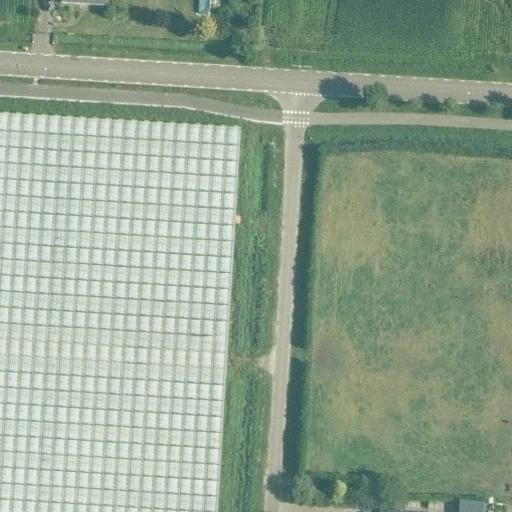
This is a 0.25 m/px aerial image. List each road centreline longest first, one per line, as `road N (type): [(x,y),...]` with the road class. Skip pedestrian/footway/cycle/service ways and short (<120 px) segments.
road 1 (unclassified): [(270,511),(294,87)]
road 2 (unclassified): [(294,87),(0,68)]
road 3 (unclassified): [(511,99),(294,87)]
